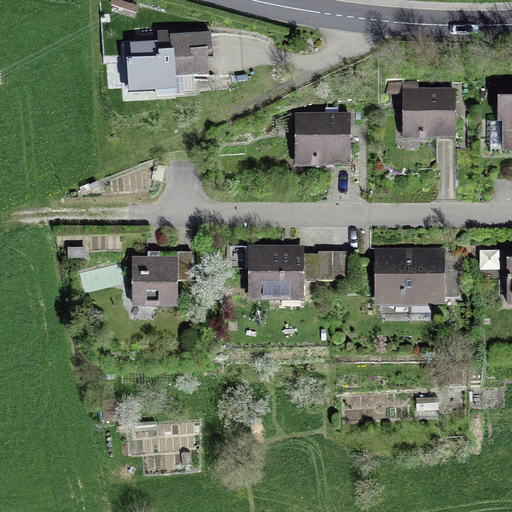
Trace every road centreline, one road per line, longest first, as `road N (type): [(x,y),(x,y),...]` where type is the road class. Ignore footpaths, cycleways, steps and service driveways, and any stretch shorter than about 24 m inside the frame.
road 1 (residential): [(511,216),(138,212)]
road 2 (secondary): [(511,21),(362,19),(257,0)]
road 3 (track): [(0,221),(138,212)]
